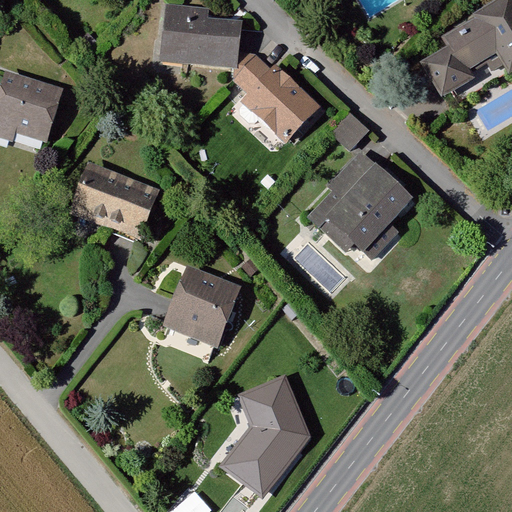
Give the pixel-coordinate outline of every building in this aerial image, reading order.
[(511,0),(500,0),(414,57),(447,108),(480,86),(472,75),(501,56),(511,72),(511,0)] [(253,17),(164,5),(157,64),(245,75),(253,17)] [(328,110),(279,66),(242,107),(292,151),(328,110)] [(69,94),(8,73),(0,96),(0,139),(48,156),(69,94)] [(165,194),(89,168),(71,221),(147,247),(165,194)] [(419,212),(371,170),(326,222),(374,263),(419,212)] [(248,291),(189,266),(161,333),(220,358),(248,291)] [(291,372),(238,392),(251,428),(219,469),(265,506),(317,442),(291,372)]
